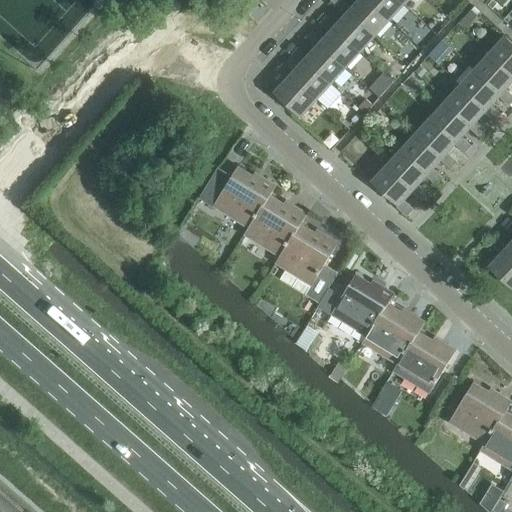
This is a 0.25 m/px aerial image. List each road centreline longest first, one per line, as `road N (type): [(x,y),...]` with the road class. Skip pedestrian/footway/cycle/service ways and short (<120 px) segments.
road 1 (residential): [(511,354),(240,101),(234,80),(241,55),(294,0)]
road 2 (primary): [(275,511),(0,272)]
road 3 (primary): [(0,333),(201,511)]
